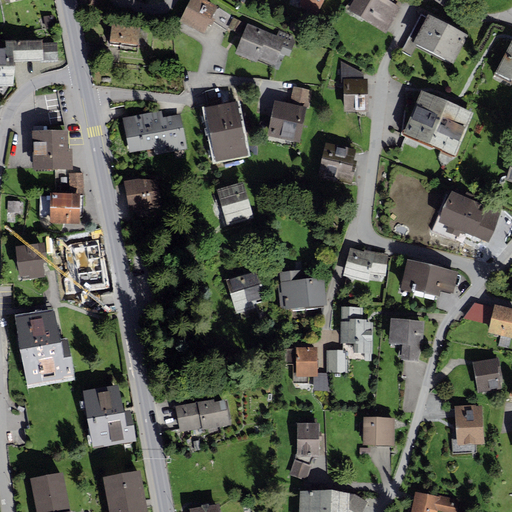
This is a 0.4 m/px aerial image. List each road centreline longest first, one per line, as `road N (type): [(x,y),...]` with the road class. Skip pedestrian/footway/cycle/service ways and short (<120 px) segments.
road 1 (tertiary): [(165,511),(81,73)]
road 2 (residential): [(486,275),(378,242),(364,228),(386,63),(419,0)]
road 3 (residential): [(381,511),(438,337),(471,291)]
road 4 (residential): [(0,148),(17,96),(39,80),(81,73)]
